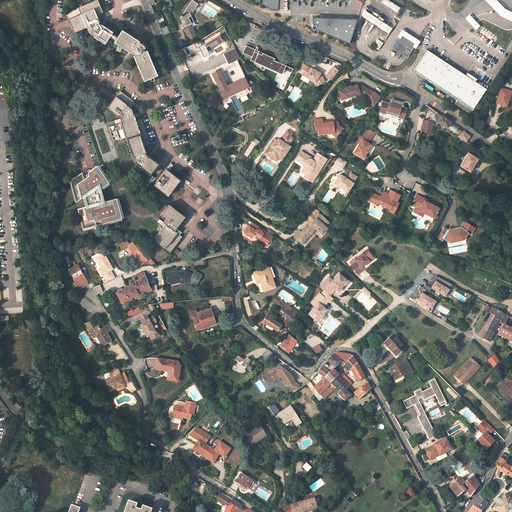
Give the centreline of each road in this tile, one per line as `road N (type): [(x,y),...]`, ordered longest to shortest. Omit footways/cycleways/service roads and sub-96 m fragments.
road 1 (residential): [(143,0),(225,176),(237,316),(299,368),(310,371),(337,347),(354,351),(442,511)]
road 2 (residential): [(232,0),(399,78),(511,159)]
road 3 (unclassified): [(260,511),(160,458),(67,448),(23,418),(0,390)]
road 4 (unknown): [(107,291),(146,272),(233,252)]
road 5 (unknown): [(402,300),(438,276),(511,310)]
